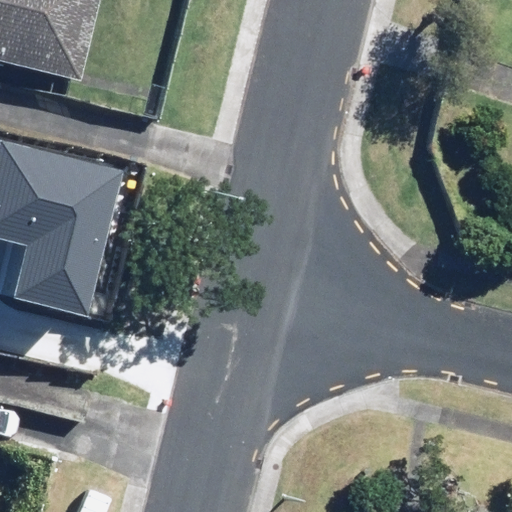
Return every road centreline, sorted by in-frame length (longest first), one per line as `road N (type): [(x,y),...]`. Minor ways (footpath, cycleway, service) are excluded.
road 1 (residential): [(319,0),(247,286)]
road 2 (unknown): [(0,110),(273,182)]
road 3 (residential): [(247,286),(511,351)]
road 4 (residential): [(247,286),(192,511)]
road 5 (unknown): [(0,415),(202,472)]
